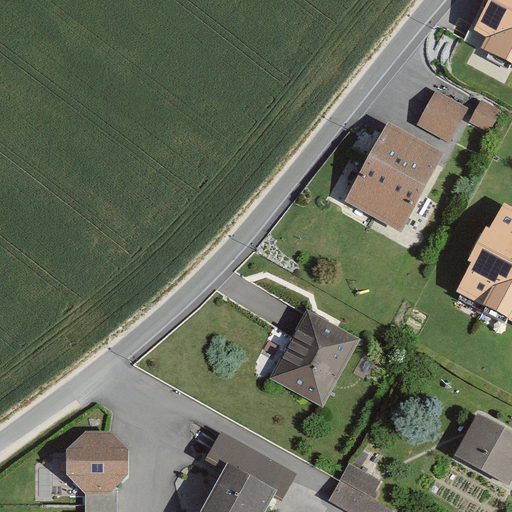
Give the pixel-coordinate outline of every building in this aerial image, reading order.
[(511,0),(492,0),(473,35),(486,43),(481,52),(511,69),(511,0)] [(468,111),(434,94),(418,126),(452,143),(468,111)] [(499,112),(481,103),(471,122),(489,132),(499,112)] [(443,159),(388,130),(349,202),(404,232),(443,159)] [(511,212),(504,208),(457,298),(511,326),(511,212)] [(332,396),(362,334),(308,308),(278,370),(332,396)] [(455,461),(509,490),(511,484),(511,437),(477,419),(455,461)] [(110,435),(85,435),(67,452),(67,477),(84,495),(109,495),(127,478),(127,453),(110,435)] [(221,436),(207,462),(225,472),(276,498),(283,502),(297,476),(221,436)] [(381,483),(350,466),(329,503),(344,511),(393,511),(372,500),(381,483)] [(225,472),(203,511),(268,511),(276,498),(225,472)]
